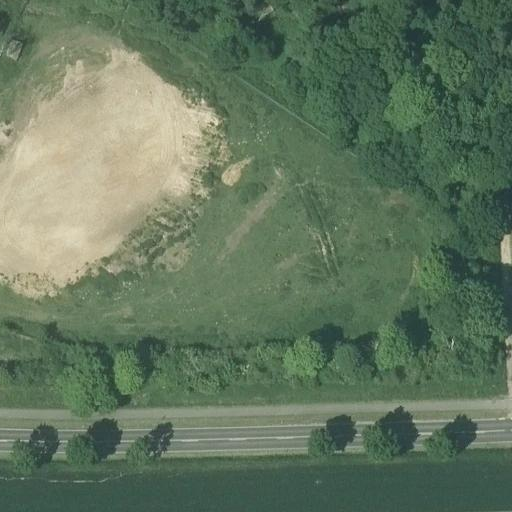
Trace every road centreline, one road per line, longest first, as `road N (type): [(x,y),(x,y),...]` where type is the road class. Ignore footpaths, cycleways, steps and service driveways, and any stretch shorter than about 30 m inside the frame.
road 1 (tertiary): [(0,437),(511,427)]
road 2 (track): [(511,158),(492,187),(511,379)]
